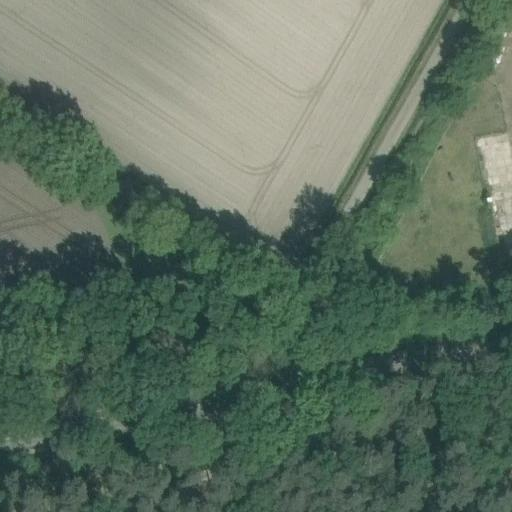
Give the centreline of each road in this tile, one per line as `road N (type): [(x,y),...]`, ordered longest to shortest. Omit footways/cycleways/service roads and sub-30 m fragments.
road 1 (unclassified): [(295,384),(304,294),(466,0)]
road 2 (tertiary): [(295,384),(0,441)]
road 3 (tertiary): [(511,343),(295,384)]
